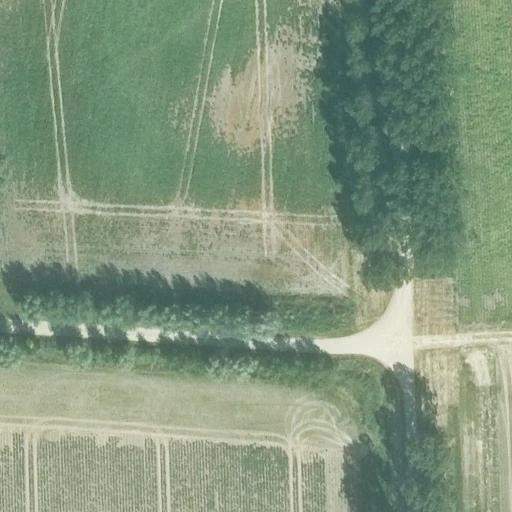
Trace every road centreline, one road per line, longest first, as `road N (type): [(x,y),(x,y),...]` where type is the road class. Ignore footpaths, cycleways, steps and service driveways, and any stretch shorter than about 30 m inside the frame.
road 1 (unclassified): [(0,329),(404,345)]
road 2 (unclassified): [(404,345),(390,0)]
road 3 (unclassified): [(412,511),(404,345)]
